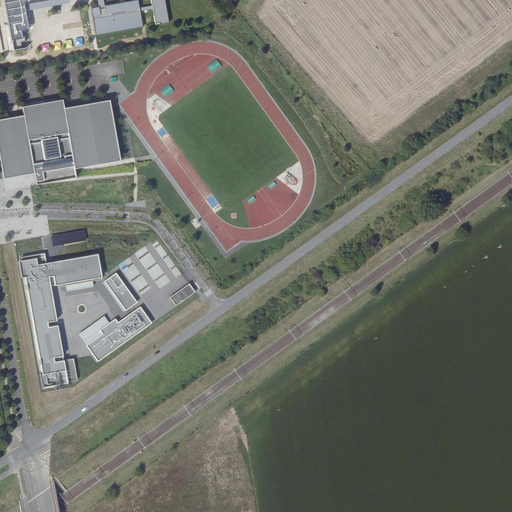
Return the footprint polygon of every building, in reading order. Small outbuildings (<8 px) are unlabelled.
[(28,2),(40,0),(3,0),(13,50),(21,49),(20,42),(25,42),(23,31),(28,30),(24,3),(28,2)] [(69,0),(40,0),(28,2),(30,10),(69,3),(69,0)] [(142,27),(137,0),(136,0),(103,6),(104,8),(99,9),(98,7),(91,8),(95,35),(142,27)] [(168,22),(164,0),(150,0),(152,6),(155,5),(156,15),(154,16),(155,25),(168,22)] [(212,72),(221,67),(216,60),(208,65),(212,72)] [(160,91),(165,97),(173,91),(168,85),(160,91)] [(23,115),(0,119),(0,162),(3,179),(34,173),(36,185),(76,177),(74,169),(120,161),(109,100),(64,108),(62,100),(22,107),(23,115)] [(26,275),(45,388),(79,383),(75,358),(64,360),(51,286),(102,277),(98,253),(47,261),(46,255),(19,259),(21,276),(26,275)] [(171,272),(175,278),(180,274),(176,268),(171,272)] [(105,282),(126,311),(138,302),(117,273),(105,282)] [(187,283),(167,296),(173,305),(193,292),(187,283)] [(99,362),(154,323),(141,305),(119,321),(116,318),(100,329),(103,333),(87,345),(99,362)]
